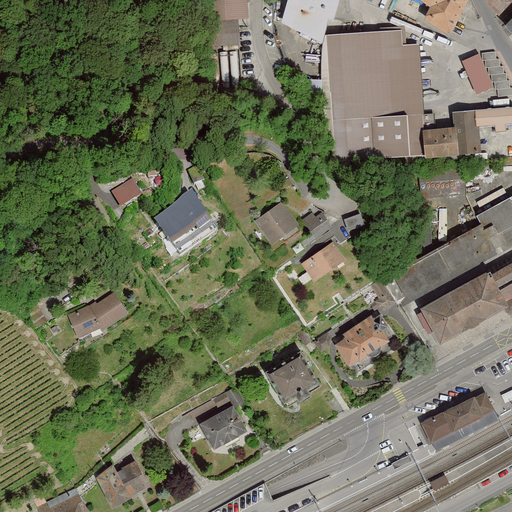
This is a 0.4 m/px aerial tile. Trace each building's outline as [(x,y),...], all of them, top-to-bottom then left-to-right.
[(249,19),(247,0),(208,0),(209,21),(249,19)] [(338,0),(298,0),(295,11),(287,26),(322,44),(327,20),(333,22),(338,0)] [(450,32),(465,0),(425,0),(429,1),(427,6),(432,8),(429,17),(450,32)] [(511,0),(486,0),(489,4),(498,14),(511,0)] [(401,31),(338,35),(346,161),(425,156),(424,136),(422,115),(407,116),(401,31)] [(463,60),(478,95),(495,89),(494,81),(491,82),(490,74),(488,74),(487,67),(484,67),(484,60),(481,60),(480,52),(463,60)] [(496,59),(495,52),(480,52),(481,60),(484,60),(484,67),(487,67),(488,74),(490,74),(491,82),(494,81),(495,89),(497,90),(498,97),(511,95),(511,87),(510,88),(509,81),(506,81),(505,73),(503,74),(502,66),(500,67),(499,59),(496,59)] [(511,108),(475,111),(476,128),(495,127),(495,133),(506,132),(506,125),(511,124),(511,108)] [(456,133),(457,154),(478,152),(476,128),(475,111),(455,112),(456,133)] [(424,136),(425,156),(457,154),(456,133),(424,136)] [(195,169),(189,173),(194,186),(204,181),(195,169)] [(462,169),(422,173),(424,192),(464,189),(462,169)] [(122,207),(143,194),(134,178),(112,191),(122,207)] [(173,246),(178,252),(212,228),(209,224),(211,223),(192,196),(155,222),(172,247),(173,246)] [(489,238),(511,225),(511,196),(477,216),(482,224),(393,273),(406,296),(494,248),(489,238)] [(281,204),(257,221),(272,242),(296,225),(281,204)] [(349,229),(364,224),(360,212),(345,217),(349,229)] [(312,213),(303,218),(315,236),(328,226),(320,215),(315,218),(312,213)] [(343,260),(332,245),(304,265),(315,280),(343,260)] [(491,272),(423,309),(441,341),(506,307),(510,315),(511,313),(511,265),(493,276),(491,272)] [(395,301),(380,279),(371,285),(380,299),(372,305),(375,309),(379,305),(386,307),(395,301)] [(126,311),(115,295),(95,308),(92,305),(89,307),(69,316),(77,333),(82,341),(126,311)] [(36,329),(48,321),(36,304),(24,311),(36,329)] [(347,338),(337,345),(350,365),(359,358),(365,368),(394,349),(381,330),(387,326),(380,316),(374,320),(371,316),(344,334),(347,338)] [(313,340),(306,330),(300,334),(306,344),(313,340)] [(332,330),(315,342),(320,351),(329,344),(330,338),(335,335),(332,330)] [(300,352),(267,372),(288,407),(322,386),(300,352)] [(233,388),(182,416),(186,423),(230,399),(234,406),(243,401),(233,388)] [(423,423),(432,441),(444,435),(444,434),(453,429),(454,430),(483,416),(482,415),(493,409),(485,394),(474,399),(474,398),(445,412),(446,413),(436,418),(435,417),(423,423)] [(328,402),(337,417),(345,412),(336,398),(328,402)] [(245,430),(232,407),(226,410),(225,407),(218,411),(220,414),(201,424),(214,447),(224,442),(226,446),(239,439),(237,434),(245,430)] [(98,477),(113,506),(129,497),(128,495),(147,485),(135,462),(127,466),(125,462),(122,464),(124,468),(115,473),(111,466),(98,477)] [(76,489),(34,510),(35,511),(91,511),(82,500),(76,489)]
